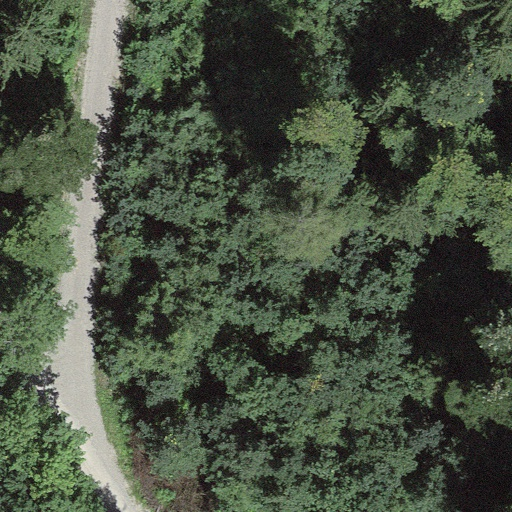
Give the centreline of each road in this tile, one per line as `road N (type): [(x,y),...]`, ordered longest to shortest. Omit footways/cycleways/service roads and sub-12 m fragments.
road 1 (track): [(102,511),(82,459),(71,330),(110,0)]
road 2 (track): [(0,351),(82,459)]
